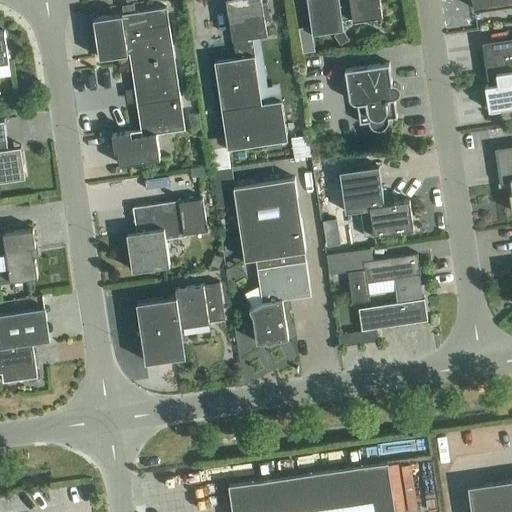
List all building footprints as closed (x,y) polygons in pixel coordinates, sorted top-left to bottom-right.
[(238,57),(215,61),(228,149),(288,140),(282,100),(262,103),(255,55),(252,36),(267,34),(265,19),(269,18),(267,4),(262,5),(261,0),(227,0),(233,39),(235,38),(238,57)] [(307,0),(312,34),(344,30),(343,20),(353,19),(353,20),(383,16),(380,0),(307,0)] [(511,4),(511,0),(472,0),(474,10),(511,4)] [(130,54),(134,81),(177,74),(167,7),(93,18),(100,58),(130,54)] [(350,40),(343,30),(334,36),(341,46),(350,40)] [(0,63),(9,62),(5,31),(0,31),(0,63)] [(495,74),(497,84),(486,86),(489,111),(511,107),(511,46),(488,50),(491,75),(495,74)] [(398,118),(395,98),(399,96),(401,92),(400,87),(397,84),(392,83),(390,63),(345,70),(349,98),(351,101),(354,103),(357,104),(360,124),(369,122),(371,127),(374,130),(378,131),(383,130),(386,128),(389,124),(389,120),(398,118)] [(177,74),(134,81),(141,130),(113,134),(115,152),(118,151),(120,165),(160,159),(157,134),(186,129),(177,74)] [(190,115),(193,133),(202,131),(199,114),(190,115)] [(0,120),(0,180),(26,177),(21,145),(9,147),(5,120),(0,120)] [(311,157),(308,136),(291,139),(295,159),(311,157)] [(511,146),(495,149),(500,184),(508,183),(511,209),(511,146)] [(370,209),(374,235),(414,229),(410,200),(385,204),(379,166),(339,172),(346,213),(370,209)] [(191,169),(192,178),(205,176),(204,167),(191,169)] [(249,309),(253,316),(257,343),(266,342),(267,344),(274,340),(289,338),(283,300),(311,296),(305,251),(306,251),(295,178),(235,186),(232,168),(212,171),(217,209),(237,206),(245,260),(256,259),(262,303),(249,309)] [(137,232),(127,234),(133,271),(170,265),(166,239),(186,236),(186,234),(208,231),(203,198),(181,202),(181,200),(133,207),(137,232)] [(0,280),(10,279),(11,281),(38,277),(36,258),(38,258),(34,229),(4,233),(4,235),(0,235),(0,280)] [(359,308),(362,330),(428,320),(425,299),(421,299),(417,276),(421,275),(418,254),(363,261),(364,269),(348,271),(352,303),(370,300),(368,283),(394,279),(397,303),(359,308)] [(211,266),(219,269),(223,259),(215,256),(211,266)] [(137,302),(146,362),(186,356),(182,326),(210,322),(204,284),(176,289),(177,296),(137,302)] [(33,344),(50,342),(45,308),(0,314),(0,373),(2,374),(3,383),(38,377),(33,344)] [(229,485),(232,511),(395,511),(388,461),(229,485)] [(511,511),(511,479),(468,486),(471,511),(511,511)]
